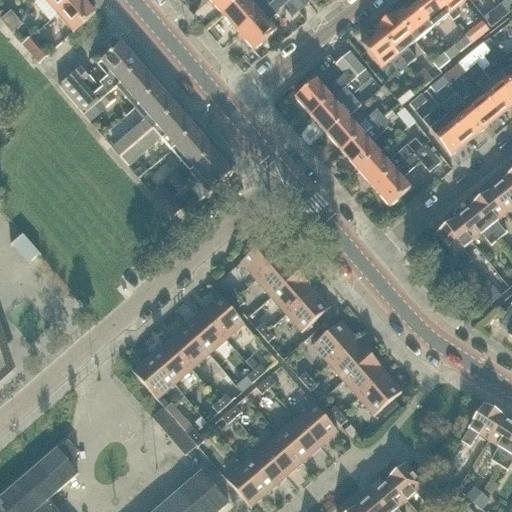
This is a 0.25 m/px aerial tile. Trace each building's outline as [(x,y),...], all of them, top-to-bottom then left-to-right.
[(43,0),(58,16),(76,0),(43,0)] [(74,35),(96,16),(82,0),(76,0),(58,16),(74,35)] [(209,0),(224,17),(243,0),(209,0)] [(239,34),(261,15),(277,0),(263,0),(256,7),(249,0),(243,0),(224,17),(239,34)] [(306,0),(277,0),(261,15),(269,24),(280,14),(279,13),(291,3),(300,13),(310,4),(306,0)] [(433,30),(449,17),(435,0),(414,0),(411,3),(433,30)] [(454,22),(461,17),(456,11),(466,3),(463,0),(435,0),(449,17),(454,22)] [(509,16),(511,13),(511,0),(502,7),(509,16)] [(416,44),(433,30),(411,3),(402,10),(404,12),(396,18),(395,16),(394,17),(416,44)] [(509,16),(502,7),(485,21),(492,30),(509,16)] [(11,13),(2,21),(7,27),(17,19),(14,16),(11,13)] [(26,17),(23,14),(17,19),(7,27),(13,34),(22,26),(20,23),(26,17)] [(239,34),(255,52),(277,33),(269,24),(261,15),(239,34)] [(408,68),(417,60),(408,50),(416,44),(394,17),(377,30),(399,57),(408,68)] [(465,37),(466,38),(473,45),(489,32),(482,23),(465,37)] [(382,71),(399,57),(377,30),(377,31),(379,32),(362,46),(382,71)] [(39,65),(49,57),(32,37),(23,46),(39,65)] [(456,59),(473,45),(466,38),(450,51),(456,59)] [(511,56),(505,58),(497,49),(490,40),(484,45),(498,63),(496,65),(504,74),(511,91),(511,56)] [(117,89),(142,67),(123,45),(121,47),(120,47),(113,53),(114,53),(98,67),(107,77),(106,78),(107,79),(100,85),(103,89),(94,97),(87,89),(94,83),(82,68),(59,87),(84,117),(110,94),(117,89)] [(501,117),(511,108),(511,91),(504,74),(496,65),(498,63),(484,45),(478,50),(492,68),(484,74),(492,84),(481,92),(501,117)] [(440,72),(456,59),(450,51),(434,64),(440,72)] [(366,71),(350,53),(337,65),(345,75),(325,92),(317,82),(296,100),(297,101),(312,118),(341,93),(352,83),(357,78),(366,71)] [(443,78),(449,86),(450,87),(466,74),(460,65),(443,78)] [(135,110),(139,106),(160,88),(142,67),(117,89),(135,110)] [(416,78),(418,80),(425,89),(434,81),(425,71),(416,78)] [(437,95),(449,86),(443,78),(431,88),(437,95)] [(401,108),(425,89),(418,80),(394,99),(401,108)] [(352,83),(341,93),(348,100),(359,91),(352,83)] [(178,109),(175,105),(160,88),(139,106),(147,116),(143,120),(145,121),(114,150),(121,159),(178,109)] [(472,99),(466,91),(458,97),(485,130),(501,117),(481,92),(472,99)] [(429,103),(433,100),(427,92),(411,106),(416,112),(428,103),(429,103)] [(328,136),(348,118),(340,109),(349,101),(348,100),(341,93),(312,118),(328,136)] [(110,94),(84,117),(90,123),(111,105),(116,101),(110,94)] [(485,130),(458,97),(456,95),(440,108),(468,143),(485,130)] [(430,116),(423,108),(416,113),(452,157),(468,143),(440,108),(430,116)] [(172,152),(197,130),(178,109),(121,159),(129,167),(160,139),(172,152)] [(373,128),(384,119),(377,111),(366,121),(373,128)] [(359,172),(379,154),(387,148),(378,138),(392,127),(391,126),(399,120),(392,112),(384,119),(373,128),(343,154),(359,172)] [(357,129),(348,118),(328,136),(343,154),(373,128),(366,121),(357,129)] [(190,173),(215,151),(197,130),(172,152),(190,173)] [(391,152),(407,138),(403,134),(387,147),(391,152)] [(414,154),(422,148),(416,140),(408,147),(414,154)] [(441,164),(425,145),(422,148),(414,154),(403,164),(410,172),(421,163),(429,173),(430,174),(441,164)] [(403,164),(414,154),(408,147),(397,157),(403,164)] [(232,175),(234,173),(215,151),(190,173),(209,194),(212,192),(224,181),(225,182),(233,175),(232,175)] [(388,165),(379,154),(359,172),(374,190),(403,164),(397,157),(388,165)] [(390,209),(410,191),(411,191),(401,179),(410,172),(403,164),(374,190),(390,208),(389,208),(390,209)] [(184,179),(181,176),(178,172),(168,181),(162,187),(162,186),(152,195),(157,201),(184,179)] [(173,199),(189,185),(184,179),(157,201),(173,219),(183,210),(173,199)] [(511,186),(506,180),(489,194),(507,215),(511,211),(511,186)] [(497,224),(507,215),(489,194),(472,208),(499,241),(506,236),(497,224)] [(492,247),(499,241),(472,208),(455,222),(472,243),(482,235),(492,247)] [(462,252),(472,243),(455,222),(438,236),(465,269),(471,263),(462,252)] [(36,228),(16,238),(28,261),(47,252),(36,228)] [(257,282),(285,258),(269,240),(242,264),(257,282)] [(292,265),(291,265),(285,258),(257,282),(272,299),(300,274),(292,265)] [(309,284),(308,283),(300,274),(272,299),(287,316),(315,292),(308,285),(309,284)] [(493,304),(501,298),(493,288),(485,294),(493,304)] [(233,303),(240,297),(233,290),(227,296),(233,303)] [(302,334),(330,310),(315,292),(287,316),(302,334)] [(240,297),(233,303),(239,310),(246,304),(240,297)] [(227,341),(245,326),(221,298),(203,314),(227,341)] [(511,338),(511,307),(500,326),(511,333),(509,336),(511,338)] [(210,356),(227,341),(203,314),(186,328),(210,356)] [(330,366),(357,342),(342,324),(314,348),(330,366)] [(263,337),(269,331),(263,325),(257,330),(263,337)] [(193,371),(210,356),(186,328),(169,343),(193,371)] [(269,331),(263,337),(269,344),(275,338),(269,331)] [(364,348),(364,349),(357,342),(330,366),(344,383),(373,358),(364,348)] [(0,376),(9,369),(0,343),(0,376)] [(175,386),(193,371),(169,343),(151,358),(175,386)] [(158,401),(175,386),(151,358),(135,372),(133,374),(158,401)] [(381,368),(373,358),(344,383),(359,400),(387,376),(381,368)] [(253,373),(259,379),(267,373),(261,366),(253,373)] [(253,385),(259,379),(253,373),(247,378),(253,385)] [(306,387),(312,380),(306,374),(299,379),(306,387)] [(375,418),(403,394),(387,376),(359,400),(375,418)] [(263,384),(269,391),(276,384),(271,378),(263,384)] [(312,380),(306,387),(311,393),(318,388),(312,380)] [(262,396),(269,391),(263,384),(257,390),(262,396)] [(207,420),(214,414),(196,395),(189,401),(207,420)] [(219,403),(225,409),(232,403),(226,396),(219,403)] [(218,415),(225,409),(219,403),(212,408),(218,415)] [(173,404),(166,409),(183,429),(189,423),(189,422),(173,404)] [(320,449),(338,434),(314,406),(296,421),(320,449)] [(504,418),(489,409),(485,406),(462,443),(470,448),(477,436),(488,443),(504,418)] [(228,414),(234,421),(242,414),(236,407),(228,414)] [(335,421),(342,415),(336,408),(329,414),(335,421)] [(186,457),(197,448),(163,410),(153,419),(186,457)] [(228,426),(234,421),(228,414),(222,419),(228,426)] [(342,415),(335,421),(341,428),(348,422),(342,415)] [(500,467),(511,447),(511,423),(504,418),(488,443),(499,450),(492,462),(500,467)] [(303,464),(320,449),(296,421),(279,436),(303,464)] [(192,441),(198,435),(193,429),(186,434),(192,441)] [(198,435),(192,441),(198,448),(205,443),(198,435)] [(286,479),(303,464),(279,436),(262,451),(286,479)] [(71,466),(79,454),(68,442),(0,500),(0,511),(221,511),(229,505),(202,473),(157,511),(57,511),(49,502),(79,475),(71,466)] [(511,447),(500,467),(508,472),(511,464),(511,447)] [(269,494),(286,479),(262,451),(245,466),(269,494)] [(251,509),(269,494),(245,466),(227,481),(251,509)] [(427,506),(435,499),(406,466),(389,481),(407,503),(417,494),(427,506)] [(449,483),(457,473),(449,467),(441,476),(449,483)] [(398,511),(407,503),(389,481),(372,495),(386,511),(398,511)] [(475,505),(483,495),(476,489),(467,499),(475,505)] [(386,511),(372,495),(356,509),(357,511),(386,511)] [(483,495),(475,505),(483,511),(491,502),(483,495)]
